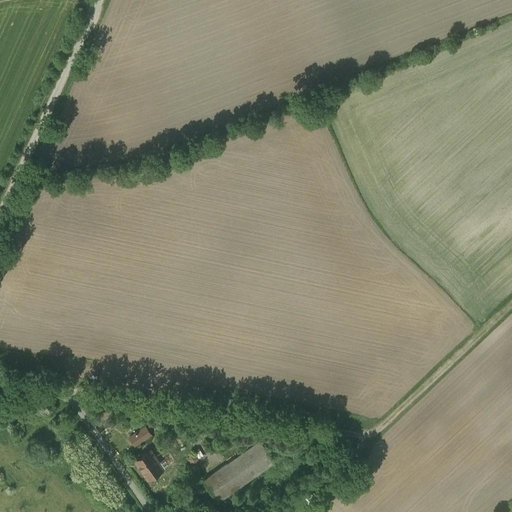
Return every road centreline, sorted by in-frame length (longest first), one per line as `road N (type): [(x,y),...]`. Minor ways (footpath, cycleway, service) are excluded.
road 1 (track): [(511,303),(370,436),(65,390)]
road 2 (unclassified): [(0,218),(101,0)]
road 3 (unclassified): [(151,511),(65,390),(0,380)]
